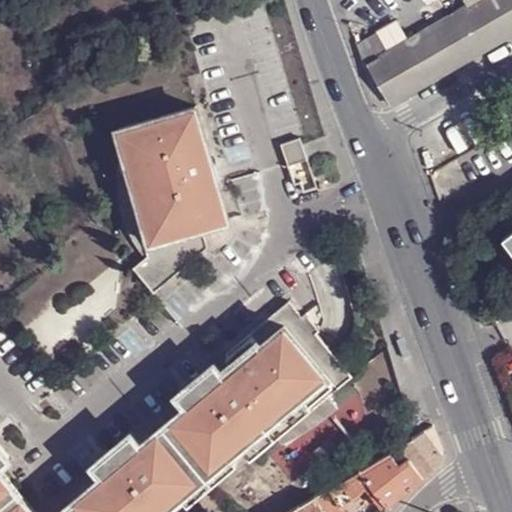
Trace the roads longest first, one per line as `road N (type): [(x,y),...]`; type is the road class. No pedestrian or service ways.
road 1 (tertiary): [(494,471),(389,181),(366,141)]
road 2 (residential): [(511,62),(366,141)]
road 3 (tertiary): [(366,141),(313,0)]
